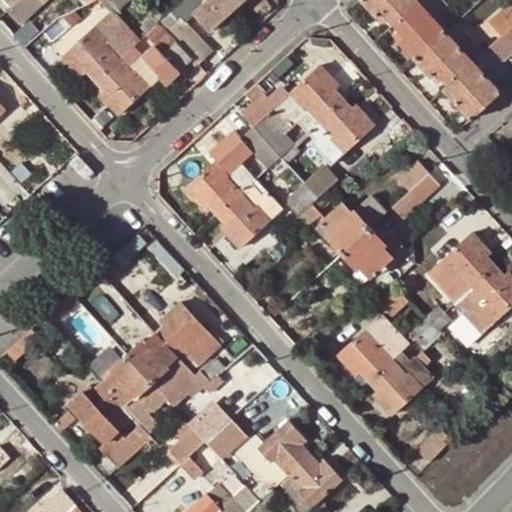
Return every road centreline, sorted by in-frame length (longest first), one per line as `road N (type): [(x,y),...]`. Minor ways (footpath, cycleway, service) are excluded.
road 1 (residential): [(423,511),(120,177)]
road 2 (residential): [(314,0),(120,177)]
road 3 (residential): [(316,0),(450,147)]
road 4 (residential): [(120,177),(0,45)]
road 5 (residential): [(0,388),(112,511)]
road 6 (residential): [(120,177),(0,287)]
